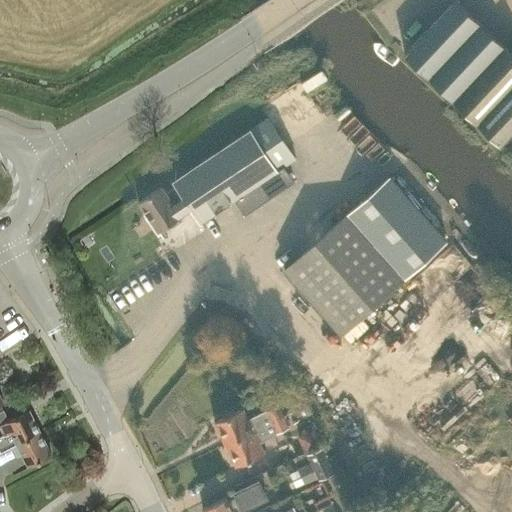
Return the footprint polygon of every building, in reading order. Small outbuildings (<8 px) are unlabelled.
[(505,45),(457,0),(454,0),(405,52),(454,99),(505,45)] [(501,144),(511,132),(511,52),(505,45),(454,99),(501,144)] [(162,186),(139,201),(158,230),(173,221),(175,224),(183,219),(181,216),(182,215),(181,214),(191,207),(201,221),(234,199),(245,214),(294,181),(291,176),(292,175),(286,164),(296,157),(268,117),(173,181),(176,185),(166,191),(162,186)] [(390,176),(284,269),(343,335),(446,240),(390,176)] [(278,404),(248,418),(243,408),(215,421),(226,443),(283,415),(278,404)] [(9,419),(4,409),(0,411),(0,424),(5,434),(0,435),(0,451),(40,431),(29,409),(9,419)] [(264,451),(259,441),(289,426),(283,415),(226,443),(236,465),(264,451)] [(0,462),(17,454),(17,456),(23,453),(29,465),(51,453),(40,431),(0,451),(0,462)] [(304,482),(318,476),(318,478),(333,471),(322,446),(307,453),(311,461),(297,467),(304,482)] [(235,511),(242,509),(242,510),(266,498),(259,481),(235,493),(236,496),(229,500),(227,496),(203,508),(204,511),(235,511)]
